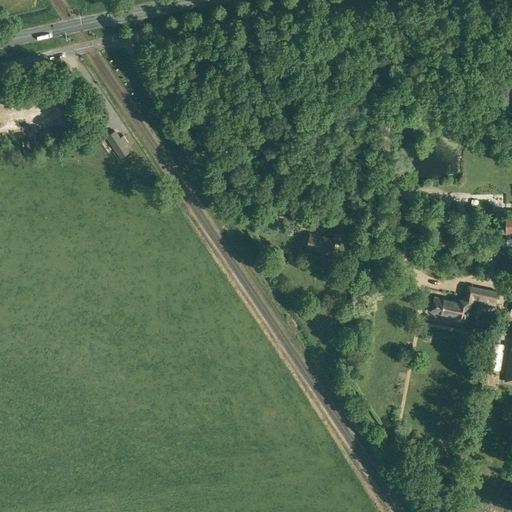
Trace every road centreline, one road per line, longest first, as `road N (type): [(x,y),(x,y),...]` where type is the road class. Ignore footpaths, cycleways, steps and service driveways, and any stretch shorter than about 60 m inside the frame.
road 1 (unclassified): [(511,251),(231,184),(139,76),(123,38)]
road 2 (unclassified): [(123,38),(328,0)]
road 3 (primary): [(0,42),(204,0)]
road 4 (unclassified): [(0,68),(123,38)]
